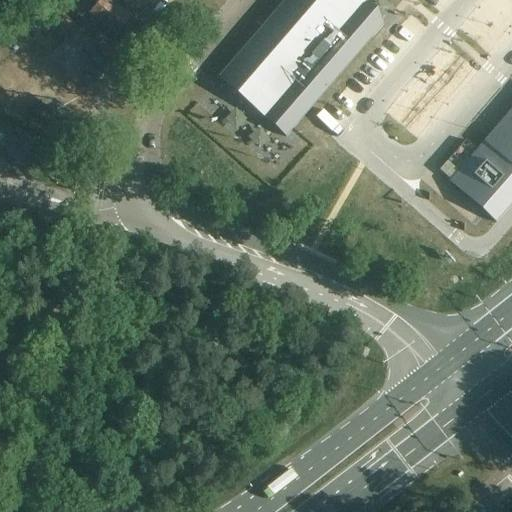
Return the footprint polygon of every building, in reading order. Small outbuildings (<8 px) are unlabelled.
[(74,0),(91,14),(88,17),(113,39),(130,19),(123,14),(135,0),(74,0)] [(256,104),(260,100),(294,129),(382,28),(349,0),(285,0),(221,74),(256,104)] [(511,111),(484,144),(451,183),(497,222),(511,207),(506,203),(511,195),(511,111)] [(259,155),(242,170),(270,201),(287,187),(259,155)] [(446,200),(454,189),(439,177),(430,188),(446,200)]
